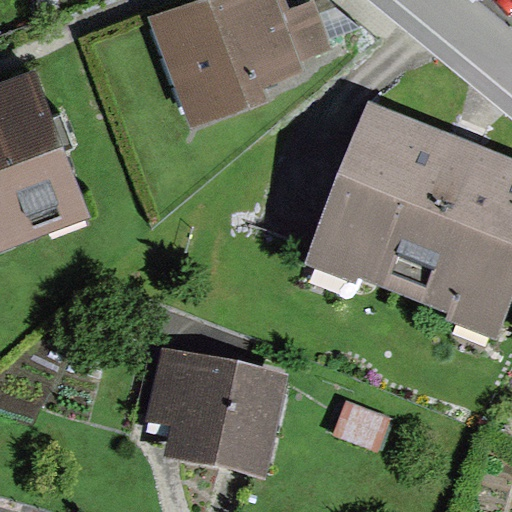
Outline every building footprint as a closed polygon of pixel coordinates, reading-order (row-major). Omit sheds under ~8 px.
[(253,88),(248,74),(285,60),(262,0),(216,0),(178,15),(211,104),(253,88)] [(49,116),(33,76),(0,88),(0,246),(16,241),(9,222),(78,196),(60,148),(72,143),(60,111),(49,116)] [(496,315),(511,275),(511,180),(373,125),(325,248),(358,261),(355,269),(459,311),(463,302),(496,315)] [(185,424),(179,453),(255,470),(273,386),(166,362),(154,417),(185,424)] [(350,411),(339,439),(377,453),(387,425),(350,411)]
